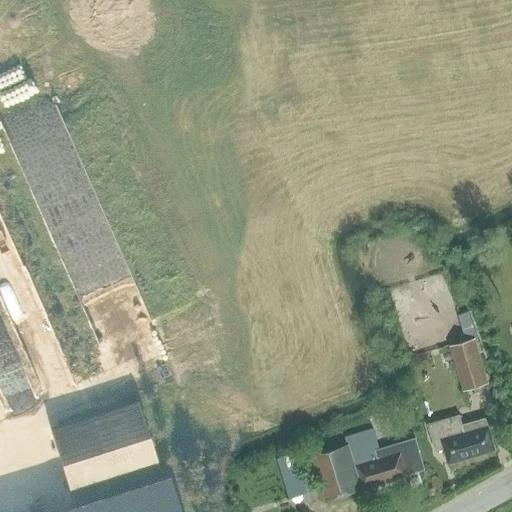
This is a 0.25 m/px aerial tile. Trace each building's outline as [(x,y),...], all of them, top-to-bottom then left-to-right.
[(87,176),(59,97),(47,101),(45,97),(21,105),(25,114),(18,117),(35,166),(58,158),(67,183),(87,176)] [(0,192),(0,298),(22,356),(51,345),(48,336),(53,335),(0,192)] [(449,346),(462,391),(489,383),(475,338),(449,346)] [(175,511),(165,478),(108,496),(106,488),(159,471),(137,402),(50,430),(74,506),(55,511),(175,511)] [(472,456),(462,425),(460,415),(428,424),(430,434),(436,451),(444,448),(448,463),(472,456)] [(486,417),(462,425),(472,456),(495,449),(486,417)] [(379,448),(373,429),(345,437),(348,444),(312,455),(325,499),(407,475),(407,474),(424,469),(416,438),(380,448),(379,448)] [(289,490),(308,487),(300,445),(280,449),(289,490)]
